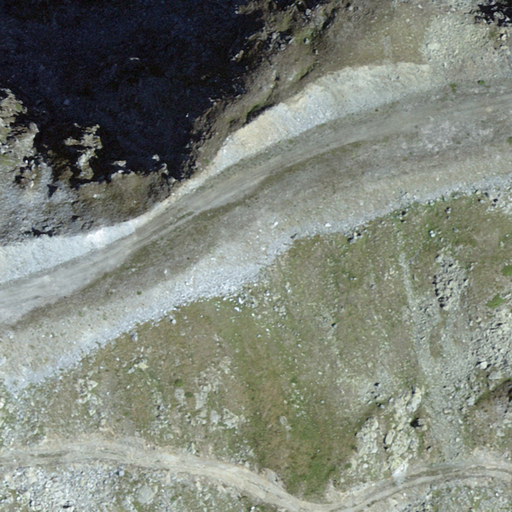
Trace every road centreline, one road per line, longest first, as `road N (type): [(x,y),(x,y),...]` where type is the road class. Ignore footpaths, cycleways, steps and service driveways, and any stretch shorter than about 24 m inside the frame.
road 1 (track): [(315,511),(182,457),(0,444)]
road 2 (track): [(511,472),(495,461),(405,484),(346,511)]
